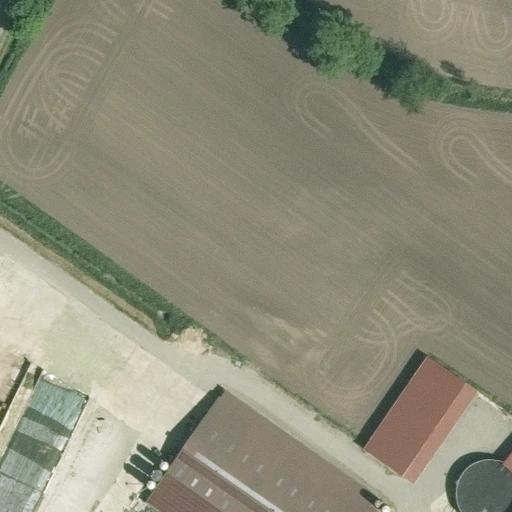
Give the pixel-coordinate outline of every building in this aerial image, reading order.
[(0,328),(9,333),(17,320),(110,377),(117,366),(53,328),(17,306),(27,289),(0,272),(0,328)] [(369,445),(366,450),(410,480),(472,389),(429,359),(369,445)] [(60,422),(80,427),(91,391),(44,377),(38,400),(64,408),(60,422)] [(153,494),(178,511),(374,511),(377,509),(308,456),(218,400),(153,494)] [(511,511),(511,467),(509,465),(503,461),(490,460),(477,464),(467,473),(461,484),(460,497),(463,509),(466,511),(511,511)]
